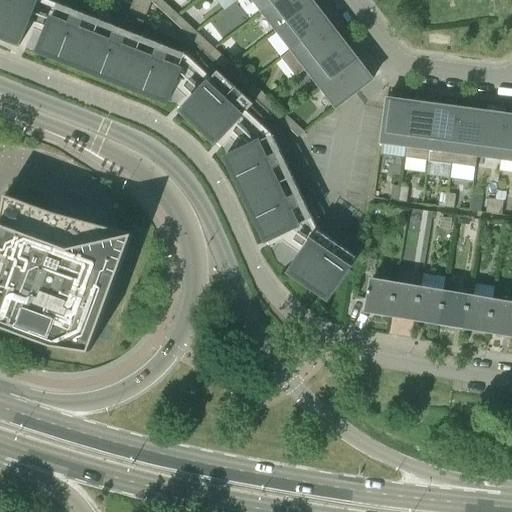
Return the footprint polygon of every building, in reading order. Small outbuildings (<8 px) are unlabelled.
[(0,0),(0,37),(20,46),(21,45),(37,0),(0,0)] [(134,0),(126,21),(142,27),(152,2),(150,0),(134,0)] [(170,18),(175,12),(161,0),(159,0),(155,5),(170,18)] [(254,0),(264,12),(279,0),(254,0)] [(279,0),(264,12),(278,31),(314,3),(311,0),(279,0)] [(167,104),(187,54),(58,3),(38,53),(167,104)] [(278,31),(292,49),(328,22),(314,3),(278,31)] [(188,35),(193,29),(179,16),(173,21),(188,35)] [(296,77),(307,68),(343,41),(328,22),(292,49),(281,58),(296,77)] [(205,51),(211,45),(197,32),(191,38),(205,51)] [(307,68),(322,88),(358,60),(343,41),(307,68)] [(223,68),(229,62),(214,49),(209,54),(223,68)] [(337,107),(355,93),(373,79),(358,60),(322,88),(337,107)] [(241,84),(246,78),(232,65),(227,71),(241,84)] [(217,145),(248,110),(254,104),(218,71),(212,78),(181,112),(217,145)] [(259,101),(264,95),(250,82),(245,87),(259,101)] [(277,117),(282,111),(268,98),(262,104),(277,117)] [(386,110),(382,141),(382,143),(406,146),(412,102),(389,99),(389,98),(387,98),(387,102),(386,110)] [(435,105),(412,102),(406,146),(405,158),(428,161),(435,105)] [(459,109),(435,105),(428,161),(452,164),(459,109)] [(476,167),(478,156),(483,112),(459,109),(452,164),(476,167)] [(506,115),(483,112),(478,156),(501,159),(506,115)] [(295,134),(300,128),(286,115),(280,121),(295,134)] [(511,115),(506,115),(501,159),(511,160),(511,115)] [(266,243),(314,220),(273,134),(225,158),(266,243)] [(391,200),(399,201),(401,187),(393,186),(391,200)] [(399,201),(407,203),(409,188),(401,187),(399,201)] [(439,207),(446,208),(448,193),(440,192),(439,207)] [(446,208),(454,209),(456,194),(448,193),(446,208)] [(0,326),(25,336),(52,346),(90,352),(133,234),(56,213),(7,195),(0,228),(0,326)] [(486,213),(494,214),(496,199),(488,198),(486,213)] [(494,214),(502,215),(504,200),(496,199),(494,214)] [(411,237),(426,237),(426,213),(412,213),(411,237)] [(319,231),(289,273),(329,300),(351,267),(350,267),(357,257),(319,231)] [(367,310),(390,314),(396,282),(371,278),(366,308),(365,308),(365,312),(366,312),(367,310)] [(390,314),(415,318),(420,286),(396,282),(390,314)] [(415,318),(440,323),(446,290),(420,286),(415,318)] [(440,323),(464,327),(469,294),(446,290),(440,323)] [(464,327),(489,331),(495,299),(469,294),(464,327)] [(511,301),(495,299),(489,331),(511,334),(511,335),(511,336),(511,301)]
